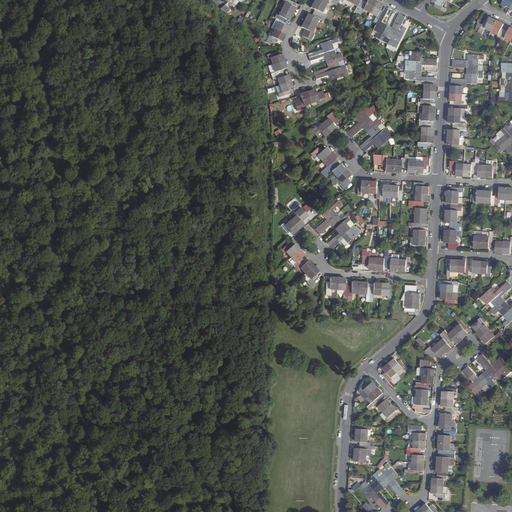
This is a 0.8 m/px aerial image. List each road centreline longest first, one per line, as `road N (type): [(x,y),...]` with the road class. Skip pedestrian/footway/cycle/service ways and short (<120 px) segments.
road 1 (track): [(76,511),(41,0)]
road 2 (residential): [(368,367),(349,394),(342,511)]
road 3 (residential): [(448,32),(438,179)]
road 4 (residential): [(318,258),(331,273),(431,279)]
